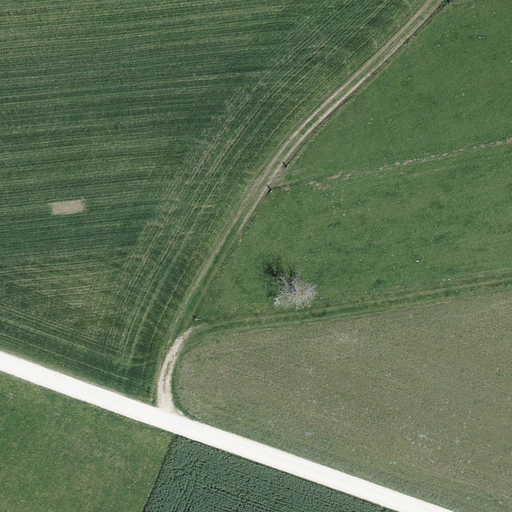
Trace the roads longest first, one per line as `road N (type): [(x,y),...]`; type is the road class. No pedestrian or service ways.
road 1 (track): [(155,421),(182,336),(243,215),(296,135),(421,14)]
road 2 (unclassified): [(0,366),(425,511)]
road 3 (track): [(182,336),(511,285)]
